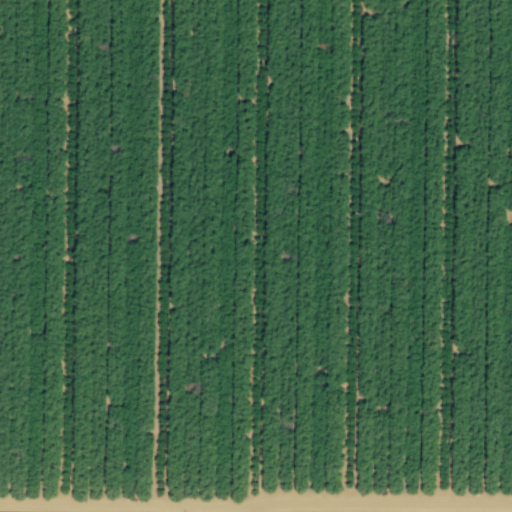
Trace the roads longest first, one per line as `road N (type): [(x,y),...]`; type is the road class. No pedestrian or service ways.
road 1 (track): [(511,503),(0,501)]
road 2 (track): [(453,0),(447,503)]
road 3 (track): [(353,503),(357,0)]
road 4 (track): [(162,502),(168,0)]
road 5 (track): [(259,0),(258,502)]
road 6 (track): [(63,501),(70,0)]
